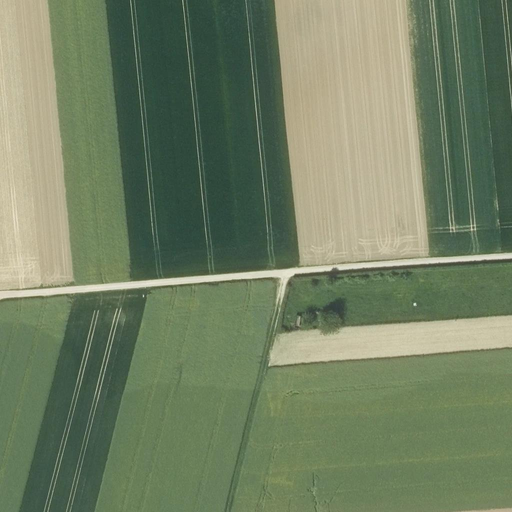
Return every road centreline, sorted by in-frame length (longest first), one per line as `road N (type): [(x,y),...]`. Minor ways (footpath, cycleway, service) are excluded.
road 1 (track): [(511,257),(0,295)]
road 2 (track): [(236,511),(286,273)]
